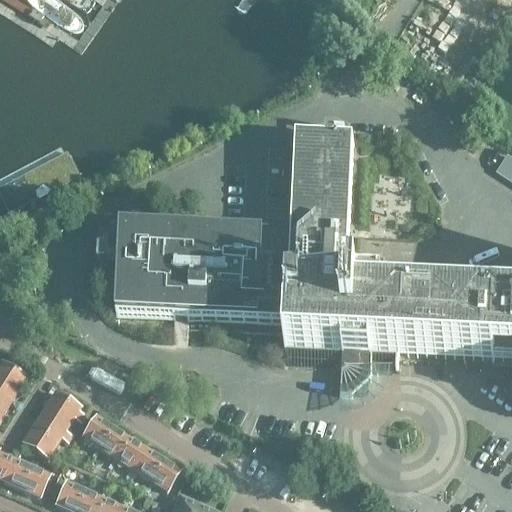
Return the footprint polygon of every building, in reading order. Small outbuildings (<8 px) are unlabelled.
[(13,0),(83,45),(109,6),(99,0),(13,0)] [(511,308),(382,303),(383,279),(358,278),(358,281),(347,280),(354,148),(296,145),(292,241),(120,233),(121,229),(111,229),(105,240),(104,262),(119,263),(116,320),(286,328),(285,354),(287,354),(398,360),(511,365),(511,308)] [(0,192),(0,194),(12,219),(83,182),(69,156),(0,192)] [(511,184),(511,160),(507,158),(497,175),(511,184)] [(409,286),(410,277),(386,275),(385,285),(409,286)] [(370,383),(371,372),(395,373),(397,373),(398,360),(287,354),(286,368),(341,371),(340,400),(352,400),(355,397),(356,398),(357,398),(359,399),(360,399),(362,399),(363,399),(364,398),(366,397),(366,396),(367,395),(368,394),(368,392),(368,390),(368,389),(367,388),(366,387),(370,383)] [(0,412),(4,415),(25,382),(0,365),(0,412)] [(78,416),(80,412),(54,396),(45,410),(55,416),(51,423),(67,433),(73,422),(80,427),(84,420),(78,416)] [(71,440),(65,436),(67,433),(51,423),(55,416),(45,410),(22,446),(47,463),(60,443),(67,447),(71,440)] [(99,453),(111,433),(94,422),(82,442),(99,453)] [(115,463),(128,443),(111,433),(99,453),(115,463)] [(132,474),(145,454),(128,443),(115,463),(132,474)] [(149,485),(162,465),(145,454),(132,474),(149,485)] [(30,472),(12,464),(0,458),(0,484),(21,494),(30,472)] [(166,496),(179,476),(162,465),(149,485),(166,496)] [(39,502),(49,480),(30,472),(21,494),(39,502)] [(60,511),(76,511),(83,496),(65,488),(55,510),(60,511)] [(97,511),(102,504),(83,496),(76,511),(97,511)] [(201,511),(179,502),(174,511),(201,511)]
